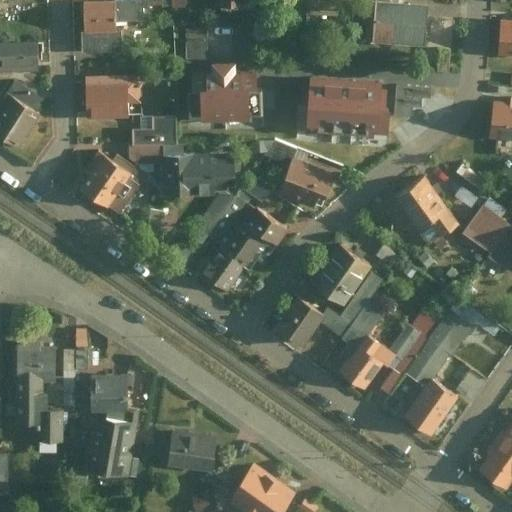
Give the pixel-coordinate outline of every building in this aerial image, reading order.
[(115,0),(83,0),(85,30),(117,28),(116,19),(115,0)] [(115,0),(116,19),(152,18),(152,0),(157,0),(115,0)] [(281,4),(280,26),(323,28),(324,9),(342,10),(342,0),(316,0),(316,6),(281,4)] [(428,2),(407,0),(375,0),(372,38),(425,43),(428,2)] [(511,19),(501,19),(499,51),(511,51),(511,19)] [(185,58),(208,58),(207,27),(184,27),(185,58)] [(117,28),(85,30),(80,30),(81,63),(125,61),(124,28),(117,28)] [(0,70),(38,69),(38,40),(0,41),(0,70)] [(221,76),(204,76),(204,91),(199,91),(199,117),(255,117),(255,113),(267,113),(267,90),(256,90),(256,75),(237,75),(238,63),(222,63),(221,76)] [(142,73),(86,74),(87,117),(131,116),(131,100),(143,100),(142,73)] [(387,132),(388,88),(382,88),(382,78),(309,75),(308,97),(298,97),(296,129),(387,132)] [(0,132),(17,144),(39,113),(34,109),(40,100),(15,82),(0,101),(0,132)] [(395,115),(413,115),(413,106),(422,106),(423,97),(432,97),(432,84),(396,83),(395,115)] [(510,103),(493,102),(490,133),(511,135),(511,94),(510,103)] [(232,193),(233,149),(175,147),(176,115),(152,114),(152,124),(129,124),(128,159),(163,160),(162,192),(213,194),(232,193)] [(96,152),(80,176),(86,180),(80,188),(108,207),(109,204),(119,211),(138,183),(126,174),(131,168),(114,156),(110,162),(96,152)] [(325,194),(333,173),(293,157),(277,195),(307,208),(310,202),(314,204),(319,191),(325,194)] [(424,174),(394,194),(429,244),(459,223),(424,174)] [(196,227),(220,242),(228,230),(233,234),(254,204),(259,198),(244,187),(232,193),(230,201),(213,194),(196,227)] [(482,203),(500,216),(507,206),(489,193),(482,203)] [(482,203),(462,231),(489,250),(509,223),(500,216),(482,203)] [(233,234),(260,253),(267,257),(288,227),(254,204),(233,234)] [(489,250),(487,253),(498,261),(511,241),(511,219),(509,223),(489,250)] [(220,242),(197,272),(230,296),(260,253),(233,234),(228,230),(220,242)] [(338,240),(309,281),(343,304),(371,264),(362,257),(366,250),(358,244),(353,250),(338,240)] [(323,314),(322,316),(348,334),(374,296),(388,276),(374,266),(341,314),(329,306),(323,314)] [(323,314),(296,296),(272,332),(299,350),(322,316),(323,314)] [(374,296),(348,334),(362,344),(369,333),(388,305),(374,296)] [(436,375),(473,320),(449,304),(441,315),(424,304),(393,349),(388,357),(429,385),(436,375)] [(79,346),(68,346),(67,366),(91,366),(92,326),(80,325),(79,346)] [(362,344),(343,371),(367,387),(388,357),(393,349),(369,333),(362,344)] [(57,341),(17,342),(18,421),(51,421),(50,384),(58,383),(57,341)] [(129,374),(93,373),(90,407),(76,468),(127,475),(138,406),(127,405),(129,374)] [(408,416),(434,434),(463,393),(436,375),(429,385),(408,416)] [(213,469),(217,435),(171,430),(167,464),(213,469)] [(511,437),(509,435),(485,468),(511,484),(511,437)] [(282,511),(298,490),(258,462),(235,495),(259,511),(282,511)] [(195,491),(198,510),(222,507),(219,488),(195,491)]
